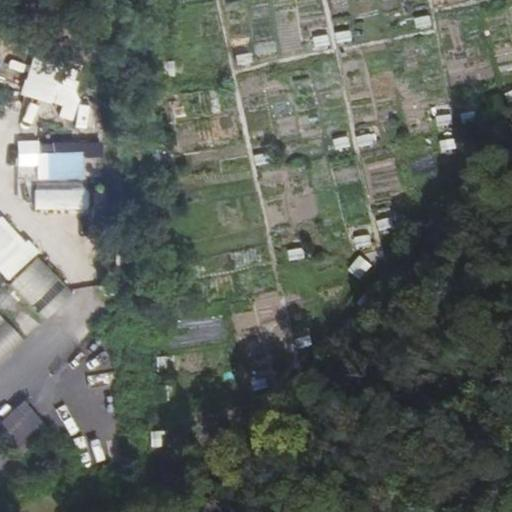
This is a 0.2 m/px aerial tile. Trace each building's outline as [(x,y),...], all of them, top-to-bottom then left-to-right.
[(64,107),(72,68),(28,59),(20,97),(64,107)] [(33,209),(83,211),(85,154),(35,152),(33,209)] [(0,216),(0,273),(7,281),(36,254),(0,216)] [(35,258),(8,285),(44,321),(71,293),(35,258)] [(0,317),(0,353),(18,336),(0,317)] [(0,414),(0,429),(26,404),(19,396),(0,414)] [(26,404),(0,429),(0,434),(16,451),(45,424),(26,404)] [(0,470),(11,461),(0,448),(0,470)]
